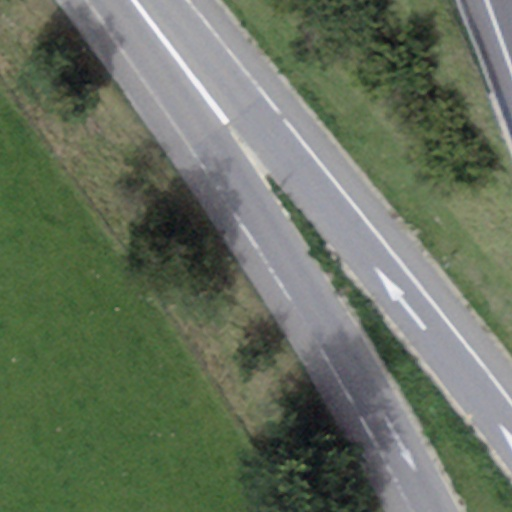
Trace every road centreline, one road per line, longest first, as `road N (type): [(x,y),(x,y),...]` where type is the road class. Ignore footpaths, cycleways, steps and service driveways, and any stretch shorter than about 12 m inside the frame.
road 1 (primary): [(181,61),(245,193),(434,511)]
road 2 (primary): [(511,443),(300,168),(181,61)]
